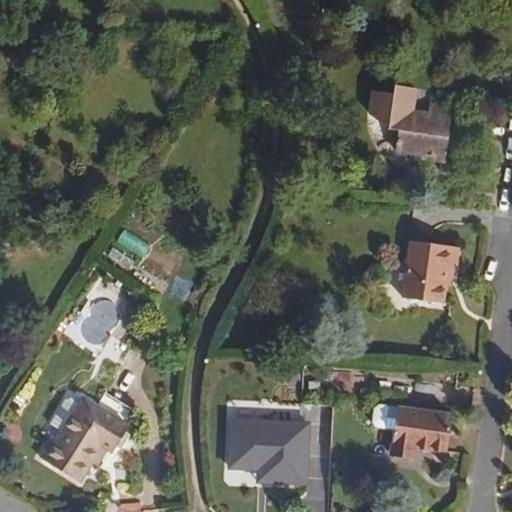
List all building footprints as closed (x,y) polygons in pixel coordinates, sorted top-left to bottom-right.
[(368,115),(381,124),(381,128),(391,130),(391,147),(414,149),(414,156),(456,161),(461,106),(420,102),(419,110),(415,110),(418,89),(395,86),(394,95),(372,91),(368,115)] [(439,257),(442,232),(392,227),(387,282),(429,286),(431,257),(439,257)] [(114,248),(108,256),(130,271),(135,262),(114,248)] [(108,396),(99,409),(125,424),(133,411),(108,396)] [(54,439),(41,461),(83,487),(96,469),(104,469),(111,459),(117,459),(133,430),(125,424),(99,409),(88,402),(85,408),(73,401),(67,403),(52,427),(66,437),(61,444),(54,439)] [(407,435),(404,459),(423,461),(425,458),(426,453),(458,456),(462,418),(391,410),(386,414),(384,427),(389,433),(407,435)] [(318,421),(238,419),(237,473),(267,473),(267,492),(316,493),(318,421)]
